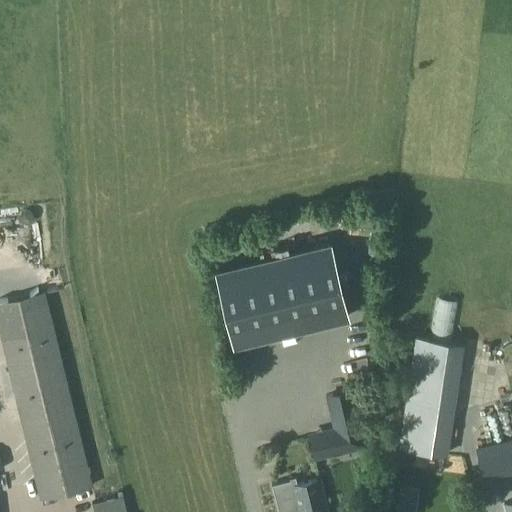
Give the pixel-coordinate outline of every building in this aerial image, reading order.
[(329,240),(215,268),(234,343),(347,316),(329,240)] [(32,267),(18,271),(22,286),(36,283),(32,267)] [(0,335),(40,498),(92,484),(45,290),(0,300),(0,335)] [(447,454),(464,343),(415,336),(398,447),(447,454)] [(365,446),(351,386),(324,393),(332,426),(338,453),(365,446)] [(292,423),(259,431),(262,442),(295,434),(292,423)] [(485,478),(511,471),(511,438),(476,446),(485,478)] [(327,511),(320,478),(294,484),(293,479),(272,484),(278,511),(327,511)] [(92,511),(125,511),(121,494),(90,502),(92,511)]
